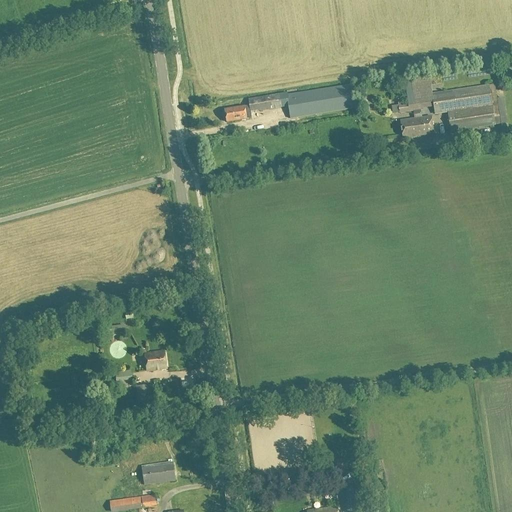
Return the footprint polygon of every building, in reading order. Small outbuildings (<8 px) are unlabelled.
[(429,72),(403,76),(407,102),(398,103),(399,113),(422,110),(422,108),(434,107),(432,93),(429,72)] [(494,84),(432,93),(434,107),(435,114),(448,112),(450,131),(500,124),(494,84)] [(287,93),(255,98),(257,111),(289,107),(290,119),(353,109),(349,85),(288,94),(287,94),(287,93)] [(249,105),(224,110),(226,123),(252,119),(249,105)] [(431,116),(425,117),(426,123),(415,125),(416,129),(411,130),(412,137),(433,134),(431,116)] [(426,123),(425,117),(400,120),(402,138),(412,137),(411,130),(416,129),(415,125),(426,123)] [(128,315),(130,321),(137,319),(135,313),(128,315)] [(126,332),(125,325),(106,327),(107,334),(126,332)] [(144,354),(146,371),(167,369),(165,351),(144,354)] [(116,384),(132,382),(131,371),(115,373),(116,384)] [(148,385),(136,387),(139,404),(156,401),(156,396),(150,397),(148,385)] [(349,467),(349,461),(342,459),(342,460),(338,461),(337,460),(331,463),(331,469),(338,470),(338,469),(343,469),(343,470),(349,467)] [(141,467),(143,485),(175,481),(173,462),(141,467)] [(344,489),(346,511),(366,511),(364,486),(344,489)] [(155,495),(110,501),(111,511),(112,511),(156,506),(155,495)]
